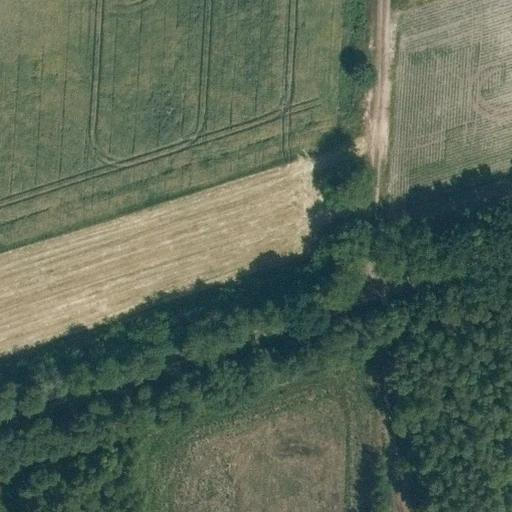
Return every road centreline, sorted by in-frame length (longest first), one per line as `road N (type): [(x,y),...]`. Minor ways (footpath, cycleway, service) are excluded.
road 1 (track): [(0,412),(511,248)]
road 2 (track): [(383,0),(369,294)]
